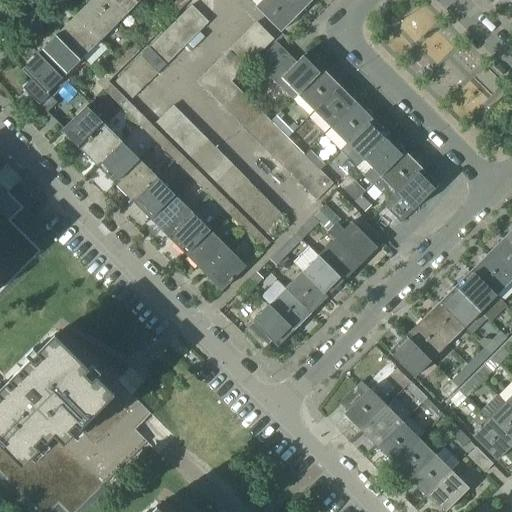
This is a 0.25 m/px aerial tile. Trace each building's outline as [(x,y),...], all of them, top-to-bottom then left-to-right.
[(94,0),(91,0),(75,16),(99,40),(117,22),(94,0)] [(129,0),(94,0),(117,22),(135,5),(129,0)] [(297,15),(281,0),(254,0),(251,3),(280,32),(297,15)] [(281,0),(297,15),(312,0),(281,0)] [(191,6),(183,14),(200,31),(208,23),(191,6)] [(171,7),(165,12),(171,18),(177,12),(171,7)] [(171,18),(165,12),(159,18),(166,24),(171,18)] [(183,14),(174,22),(191,39),(200,31),(183,14)] [(75,16),(57,34),(81,58),(99,40),(75,16)] [(174,22),(166,31),(183,48),(191,39),(174,22)] [(155,23),(149,28),(155,35),(161,29),(155,23)] [(247,31),(264,48),(273,39),(256,23),(247,31)] [(155,35),(149,28),(143,34),(149,40),(155,35)] [(166,31),(157,39),(174,56),(183,48),(166,31)] [(239,40),(256,56),(264,48),(247,31),(239,40)] [(57,34),(40,51),(64,76),(81,58),(57,34)] [(157,39),(149,48),(166,65),(174,56),(157,39)] [(138,40),(132,45),(138,51),(144,45),(138,40)] [(230,48),(247,65),(256,56),(239,40),(230,48)] [(254,63),(275,84),(296,63),(276,42),(254,63)] [(138,51),(132,45),(126,51),(132,57),(138,51)] [(149,48),(140,56),(157,73),(166,65),(149,48)] [(222,56),(239,73),(247,65),(230,48),(222,56)] [(64,76),(40,51),(21,70),(31,80),(22,88),(47,112),(56,103),(46,93),(56,83),(60,87),(68,80),(64,76)] [(292,100),(297,95),(322,70),(305,53),(296,63),(275,84),(292,100)] [(122,56),(116,62),(122,68),(128,62),(122,56)] [(140,56),(132,65),(149,82),(157,73),(140,56)] [(214,65),(230,81),(239,73),(222,56),(214,65)] [(122,68),(116,62),(110,67),(116,73),(122,68)] [(132,65),(123,73),(140,90),(149,82),(132,65)] [(214,65),(205,74),(222,90),(230,81),(214,65)] [(297,95),(313,112),(338,86),(322,70),(297,95)] [(140,90),(123,73),(115,82),(132,99),(140,90)] [(196,82),(213,99),(222,90),(205,74),(196,82)] [(112,86),(108,82),(102,76),(96,82),(106,92),(112,86)] [(213,99),(221,107),(239,90),(230,81),(222,90),(213,99)] [(313,112),(330,129),(355,103),(338,86),(313,112)] [(221,107),(230,115),(247,98),(239,90),(221,107)] [(128,102),(117,91),(110,97),(122,108),(128,102)] [(230,115),(239,124),(256,107),(247,98),(230,115)] [(61,131),(79,149),(103,125),(94,115),(101,108),(93,100),(61,131)] [(330,129),(346,144),(371,119),(355,103),(330,129)] [(155,123),(163,131),(180,114),(172,106),(155,123)] [(144,119),(133,107),(127,113),(138,125),(144,119)] [(239,124),(247,133),(264,116),(256,107),(239,124)] [(163,131),(172,140),(189,123),(180,114),(163,131)] [(247,133),(256,141),(273,124),(270,122),(264,116),(247,133)] [(273,124),(282,133),(287,138),(292,133),(276,116),(270,122),(273,124)] [(346,144),(363,161),(388,136),(371,119),(346,144)] [(172,140),(180,148),(198,131),(189,123),(172,140)] [(152,126),(149,124),(143,130),(156,143),(162,137),(152,126)] [(256,141),(264,150),(282,133),(273,124),(256,141)] [(79,149),(96,166),(120,142),(103,125),(79,149)] [(180,148),(189,157),(206,140),(198,131),(180,148)] [(264,150),(272,158),(290,141),(287,138),(282,133),(264,150)] [(363,161),(380,178),(405,153),(388,136),(363,161)] [(189,157),(197,165),(214,148),(206,140),(189,157)] [(272,158),(281,167),(298,150),(290,141),(272,158)] [(96,166),(114,184),(139,160),(120,142),(96,166)] [(180,155),(167,142),(161,148),(174,161),(180,155)] [(197,165),(206,174),(223,157),(214,148),(197,165)] [(281,167),(290,175),(307,158),(304,155),(298,150),(281,167)] [(304,155),(307,158),(315,167),(318,170),(324,165),(309,150),(304,155)] [(380,178),(395,194),(421,169),(405,153),(380,178)] [(206,174),(215,183),(232,166),(223,157),(206,174)] [(290,175),(298,184),(315,167),(307,158),(290,175)] [(179,165),(192,178),(198,172),(185,159),(179,165)] [(114,184),(132,202),(156,178),(139,160),(114,184)] [(215,183),(223,191),(240,174),(232,166),(215,183)] [(298,184),(306,192),(323,175),(318,170),(315,167),(298,184)] [(421,169),(395,194),(412,211),(437,185),(421,169)] [(198,172),(192,178),(209,196),(215,190),(198,172)] [(223,191),(231,199),(248,182),(240,174),(223,191)] [(323,175),(306,192),(315,201),(332,184),(323,175)] [(338,185),(355,201),(360,196),(364,192),(347,176),(338,185)] [(0,300),(48,252),(18,222),(31,209),(13,190),(5,182),(0,177),(0,300)] [(132,202),(149,219),(174,195),(156,178),(132,202)] [(231,199),(240,208),(257,191),(248,182),(231,199)] [(240,208),(248,216),(265,199),(257,191),(240,208)] [(149,219),(167,238),(192,213),(174,195),(149,219)] [(233,207),(220,195),(214,201),(227,214),(233,207)] [(360,196),(355,201),(365,211),(370,206),(360,196)] [(248,216),(257,225),(274,208),(265,199),(248,216)] [(324,205),(313,217),(327,231),(338,219),(324,205)] [(274,208),(257,225),(266,233),(283,216),(274,208)] [(251,225),(238,212),(232,218),(244,231),(251,225)] [(167,238),(185,255),(209,231),(192,213),(167,238)] [(359,215),(351,223),(373,244),(381,236),(359,215)] [(312,218),(302,227),(308,233),(318,223),(312,218)] [(327,232),(334,239),(360,264),(376,248),(373,244),(351,223),(351,222),(343,230),(336,223),(327,232)] [(511,228),(503,238),(511,246),(511,228)] [(269,244),(255,230),(249,236),(263,250),(269,244)] [(185,255),(202,273),(227,249),(209,231),(185,255)] [(511,246),(503,238),(487,254),(511,279),(511,246)] [(334,239),(318,255),(343,281),(360,264),(334,239)] [(290,240),(280,250),(285,256),(295,246),(290,240)] [(227,249),(202,273),(221,291),(245,267),(227,249)] [(285,256),(280,250),(270,260),(276,266),(285,256)] [(511,279),(487,254),(471,269),(497,295),(511,279)] [(318,255),(301,272),(327,297),(343,281),(318,255)] [(471,269),(455,286),(480,312),(497,295),(471,269)] [(301,272),(284,289),(310,314),(327,297),(301,272)] [(256,273),(246,283),(252,288),(262,279),(256,273)] [(252,288),(246,283),(236,293),(242,298),(252,288)] [(455,286),(438,303),(464,328),(480,312),(455,286)] [(284,289),(269,305),(294,330),(310,314),(284,289)] [(438,303),(422,319),(448,344),(464,328),(438,303)] [(250,323),(251,324),(244,331),(263,349),(271,341),(277,347),(294,330),(269,305),(250,323)] [(422,319),(405,336),(431,361),(448,344),(422,319)] [(57,331),(4,384),(4,385),(0,380),(0,483),(28,511),(84,511),(108,489),(104,485),(146,443),(133,431),(150,414),(154,410),(134,391),(124,381),(120,377),(113,384),(111,386),(57,331)] [(431,361),(405,336),(388,353),(414,378),(431,361)] [(493,340),(483,350),(489,355),(499,345),(493,340)] [(511,343),(510,341),(493,359),(498,365),(511,351),(511,343)] [(489,355),(483,350),(473,360),(479,365),(489,355)] [(498,365),(493,359),(483,369),(489,374),(498,365)] [(460,373),(450,383),(456,388),(466,378),(460,373)] [(470,382),(460,392),(466,397),(476,387),(470,382)] [(456,388),(450,383),(440,392),(446,398),(456,388)] [(338,403),(346,411),(363,394),(355,386),(338,403)] [(411,394),(421,404),(427,398),(417,388),(411,394)] [(343,415),(361,433),(386,407),(369,389),(363,394),(346,411),(343,415)] [(466,397),(460,392),(450,402),(456,407),(466,397)] [(427,398),(421,404),(431,414),(437,408),(427,398)] [(511,407),(505,401),(488,419),(511,442),(511,407)] [(361,433),(377,448),(402,423),(386,407),(361,433)] [(511,445),(511,442),(488,419),(471,436),(496,461),(511,445)] [(443,427),(453,437),(459,431),(449,421),(443,427)] [(377,448),(393,465),(419,439),(402,423),(377,448)] [(459,431),(453,437),(463,447),(469,441),(459,431)] [(393,465),(410,481),(435,456),(419,439),(393,465)] [(467,456),(484,473),(492,464),(476,448),(467,456)] [(410,481),(426,498),(451,472),(435,456),(410,481)] [(451,472),(426,498),(440,511),(444,511),(468,489),(451,472)] [(168,511),(159,503),(149,511),(168,511)]
